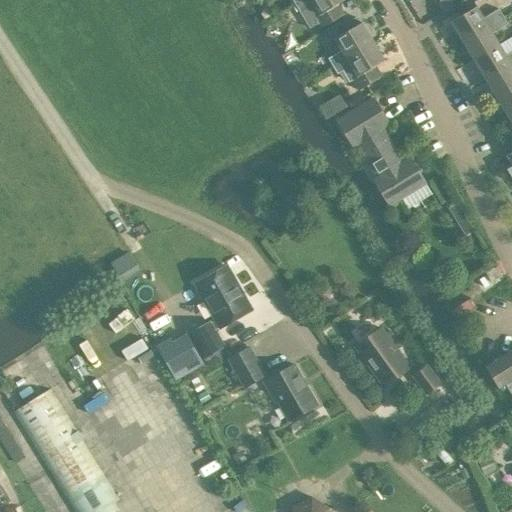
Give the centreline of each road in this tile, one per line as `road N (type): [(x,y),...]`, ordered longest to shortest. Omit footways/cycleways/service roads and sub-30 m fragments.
road 1 (residential): [(453,511),(383,447),(250,253),(91,182)]
road 2 (residential): [(511,259),(384,0)]
road 3 (track): [(133,244),(0,42)]
